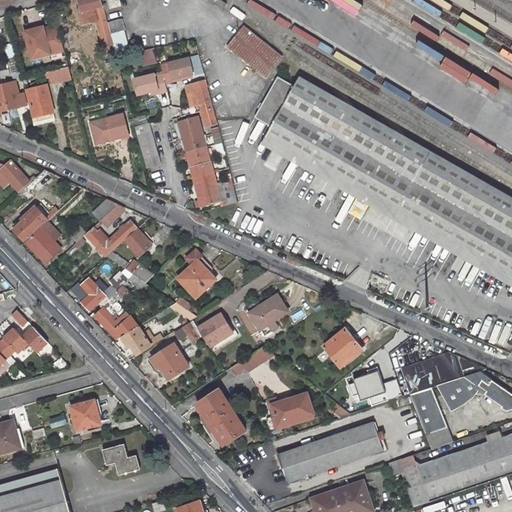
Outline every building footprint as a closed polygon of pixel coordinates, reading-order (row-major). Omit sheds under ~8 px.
[(82,9),(79,10),(82,25),(100,20),(108,55),(117,53),(105,10),(102,0),(82,0),(79,1),(82,9)] [(102,0),(105,10),(111,8),(108,0),(102,0)] [(122,5),(120,0),(108,0),(111,8),(122,5)] [(127,34),(124,21),(111,25),(114,37),(127,34)] [(282,55),(243,26),(226,47),(265,76),(282,55)] [(25,32),(33,59),(65,51),(59,30),(45,33),(44,29),(44,27),(25,32)] [(11,59),(14,71),(16,70),(18,80),(23,78),(18,57),(11,59)] [(190,58),(162,65),(164,73),(167,83),(175,81),(175,79),(194,73),(190,58)] [(46,72),(48,85),(72,80),(70,67),(46,72)] [(153,92),(161,90),(161,93),(169,92),(167,83),(164,73),(135,80),(139,96),(153,92)] [(511,196),(301,76),(296,86),(280,77),(256,118),(272,127),(267,135),(511,276),(511,196)] [(203,109),(207,125),(217,123),(206,81),(185,87),(187,95),(198,92),(201,102),(203,109)] [(19,95),(15,83),(3,86),(9,110),(29,105),(26,93),(19,95)] [(3,86),(0,86),(0,112),(9,110),(3,86)] [(56,113),(49,87),(30,92),(37,118),(56,113)] [(189,105),(195,104),(201,102),(198,92),(187,95),(189,105)] [(125,116),(91,125),(96,143),(114,138),(114,141),(130,136),(125,116)] [(151,125),(148,116),(134,120),(137,130),(139,129),(149,168),(163,164),(152,125),(151,125)] [(222,202),(199,119),(179,124),(202,207),(222,202)] [(219,129),(212,131),(218,158),(226,156),(219,129)] [(511,276),(267,135),(263,144),(511,287),(511,276)] [(30,182),(11,161),(5,167),(1,165),(0,165),(0,172),(2,171),(21,191),(23,189),(30,182)] [(48,178),(59,183),(64,178),(43,169),(30,182),(23,189),(30,196),(48,178)] [(235,189),(225,192),(229,205),(238,203),(235,189)] [(111,200),(98,213),(105,221),(122,205),(111,200)] [(110,229),(128,214),(129,208),(122,205),(105,221),(104,222),(110,229)] [(43,228),(50,222),(38,209),(16,231),(27,243),(28,242),(43,228)] [(140,231),(133,224),(110,244),(97,229),(90,235),(110,257),(115,253),(127,242),(140,231)] [(90,235),(82,226),(69,238),(78,247),(86,239),(90,235)] [(47,263),(63,250),(43,228),(28,242),(47,263)] [(142,258),(154,247),(140,231),(127,242),(142,258)] [(81,249),(89,241),(86,239),(78,247),(68,256),(72,259),(82,250),(81,249)] [(205,259),(200,252),(189,261),(195,268),(181,281),(199,300),(219,282),(211,275),(200,263),(205,259)] [(130,271),(134,266),(115,253),(110,257),(130,271)] [(211,275),(216,270),(205,259),(200,263),(211,275)] [(157,277),(142,267),(137,276),(149,284),(157,277)] [(130,271),(126,275),(133,280),(137,276),(130,271)] [(141,284),(150,291),(153,287),(149,284),(137,276),(133,280),(128,285),(122,291),(113,299),(118,305),(110,312),(108,309),(99,317),(122,341),(126,338),(141,328),(122,302),(141,284)] [(118,287),(117,285),(108,294),(94,279),(86,286),(95,295),(86,303),(94,311),(103,303),(106,306),(113,299),(122,291),(118,287)] [(128,285),(125,281),(118,287),(122,291),(128,285)] [(294,313),(283,297),(255,315),(266,331),(294,313)] [(106,306),(105,306),(108,309),(110,312),(118,305),(113,299),(106,306)] [(200,319),(179,304),(175,307),(196,323),(200,319)] [(16,312),(27,323),(32,318),(22,307),(16,312)] [(239,335),(227,314),(204,328),(217,349),(239,335)] [(33,341),(41,349),(52,340),(37,324),(26,333),(33,341)] [(26,333),(18,325),(3,339),(15,352),(20,348),(23,351),(33,341),(26,333)] [(203,340),(194,325),(187,330),(196,344),(203,340)] [(155,339),(152,333),(147,336),(141,328),(126,338),(132,348),(135,346),(142,357),(159,347),(157,344),(154,346),(151,342),(155,339)] [(364,354),(348,333),(327,349),(344,370),(364,354)] [(166,342),(164,338),(158,342),(155,339),(151,342),(154,346),(157,344),(159,347),(166,342)] [(0,366),(15,352),(3,339),(0,341),(0,366)] [(194,368),(179,345),(157,360),(163,370),(166,368),(174,380),(194,368)] [(268,350),(235,372),(240,378),(251,371),(253,375),(278,358),(268,350)] [(431,388),(487,369),(451,353),(401,369),(410,395),(431,388)] [(451,408),(471,397),(475,399),(483,387),(488,390),(486,393),(493,399),(495,396),(506,403),(504,406),(503,407),(509,411),(511,410),(511,392),(482,372),(439,387),(451,408)] [(402,397),(398,381),(384,385),(381,373),(356,379),(362,401),(372,399),(374,405),(402,397)] [(410,395),(427,437),(449,428),(431,388),(410,395)] [(247,432),(220,391),(198,405),(224,447),(247,432)] [(506,403),(495,396),(493,399),(504,406),(506,403)] [(312,418),(307,397),(273,408),(279,429),(312,418)] [(453,411),(475,399),(471,397),(451,408),(453,411)] [(94,400),(70,407),(76,430),(101,424),(94,400)] [(11,421),(0,423),(0,452),(22,446),(17,428),(13,429),(11,421)] [(385,451),(376,423),(280,455),(289,483),(385,451)] [(432,449),(455,442),(449,428),(427,437),(432,449)] [(511,433),(434,460),(418,465),(430,503),(511,474),(511,433)] [(81,441),(79,434),(72,436),(73,443),(81,441)] [(123,442),(101,448),(104,462),(115,459),(119,472),(140,467),(136,453),(127,456),(123,442)] [(406,458),(409,468),(418,465),(434,460),(430,450),(406,458)] [(0,511),(65,511),(55,468),(0,482),(0,511)] [(371,511),(373,511),(363,483),(313,500),(317,511),(371,511)] [(160,508),(158,500),(147,503),(149,509),(150,511),(160,508)] [(202,500),(173,509),(173,511),(203,511),(201,503),(202,503),(202,500)]
